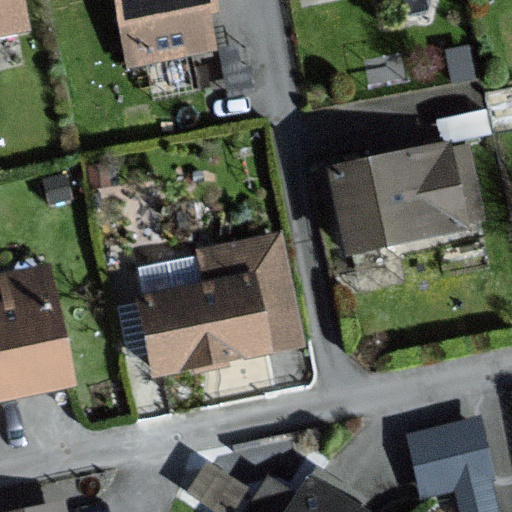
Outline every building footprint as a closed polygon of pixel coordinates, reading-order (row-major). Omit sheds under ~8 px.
[(0,0),(0,32),(29,26),(22,0),(0,0)] [(119,0),(133,65),(218,47),(210,8),(220,5),(218,0),(119,0)] [(450,141),(337,164),(355,248),(466,225),(465,219),(484,215),(470,145),(452,148),(450,141)] [(162,369),(304,340),(282,235),(204,251),(211,282),(147,295),(162,369)] [(0,396),(76,381),(52,265),(8,274),(13,303),(0,305),(0,396)] [(494,475),(479,418),(412,434),(427,493),(460,485),(466,511),(497,511),(488,477),(494,475)] [(378,511),(320,473),(300,500),(272,480),(253,511),(378,511)] [(66,511),(65,503),(20,511),(66,511)]
